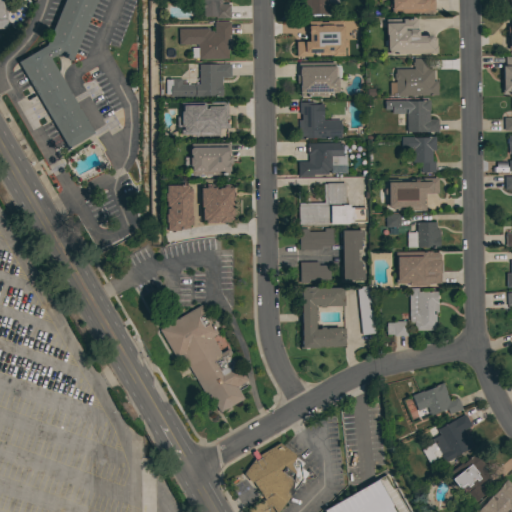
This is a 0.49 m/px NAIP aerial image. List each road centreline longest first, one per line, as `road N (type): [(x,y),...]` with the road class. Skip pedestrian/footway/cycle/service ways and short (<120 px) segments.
road 1 (residential): [(296,408),(266,320),(260,0)]
road 2 (residential): [(468,0),(475,347)]
road 3 (primary): [(0,151),(160,422)]
road 4 (residential): [(190,472),(354,377),(475,347)]
